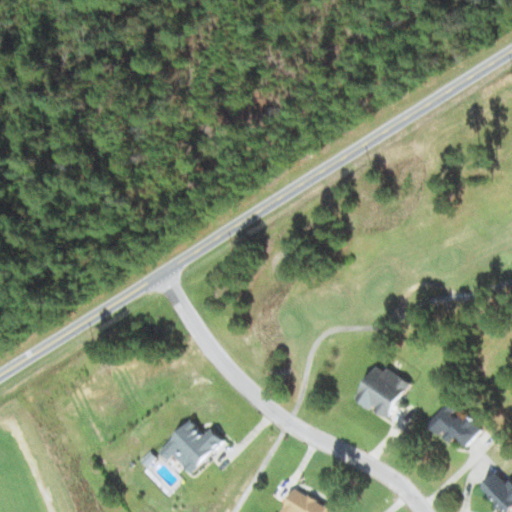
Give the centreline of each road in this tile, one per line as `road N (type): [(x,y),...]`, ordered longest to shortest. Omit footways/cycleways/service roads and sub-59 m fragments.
road 1 (tertiary): [(511,36),(0,372)]
road 2 (residential): [(157,268),(251,387),(387,471),(425,511)]
